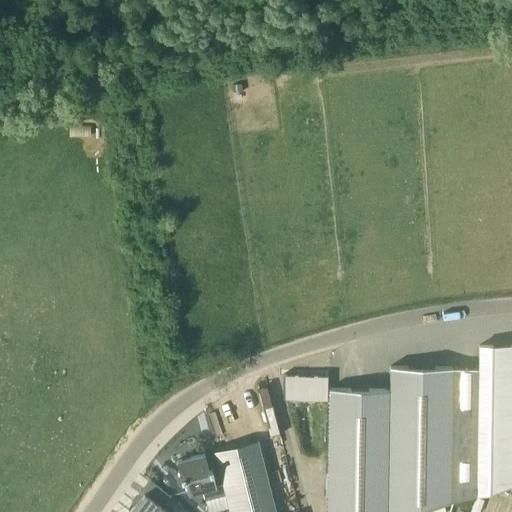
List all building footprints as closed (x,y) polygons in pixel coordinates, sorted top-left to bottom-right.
[(511,345),(480,346),(479,367),(391,367),(390,389),(329,388),(327,511),(410,511),(454,501),(511,486),(511,345)] [(284,375),(284,400),(294,400),(328,400),(328,375),(284,375)] [(274,511),(257,440),(234,446),(234,447),(216,451),(219,466),(226,493),(231,511),(274,511)] [(226,493),(219,466),(208,468),(205,454),(177,461),(181,479),(184,479),(188,493),(203,489),(205,498),(226,493)] [(168,511),(160,506),(144,494),(130,511),(168,511)]
